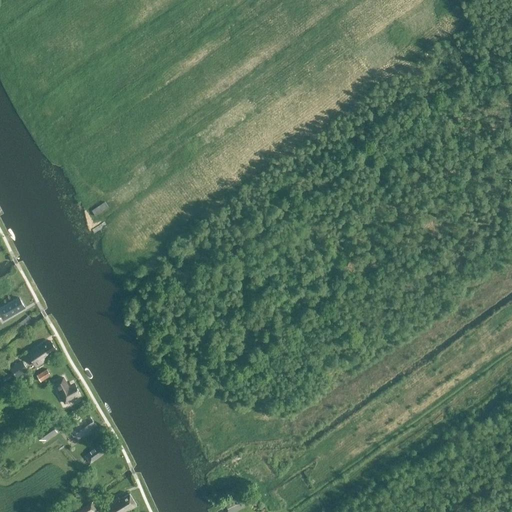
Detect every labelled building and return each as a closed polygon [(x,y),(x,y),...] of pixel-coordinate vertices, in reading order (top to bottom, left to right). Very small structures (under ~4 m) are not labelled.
[(109,208),(104,202),(91,211),(96,218),(109,208)] [(190,285),(180,290),(185,299),(195,294),(190,285)] [(0,309),(0,314),(3,320),(25,307),(19,298),(0,309)] [(56,350),(51,342),(30,357),(37,367),(46,360),(44,359),(56,350)] [(22,360),(9,369),(17,380),(29,371),(22,360)] [(37,376),(41,383),(51,376),(47,369),(37,376)] [(54,383),(65,403),(81,394),(76,386),(70,389),(64,378),(54,383)] [(90,416),(71,430),(78,440),(97,426),(90,416)] [(46,441),(57,432),(51,424),(36,435),(39,440),(46,441)] [(99,446),(85,456),(90,464),(105,453),(99,446)] [(127,511),(136,505),(129,493),(119,499),(118,497),(105,505),(109,511),(127,511)] [(95,511),(97,511),(91,502),(76,511),(95,511)]
